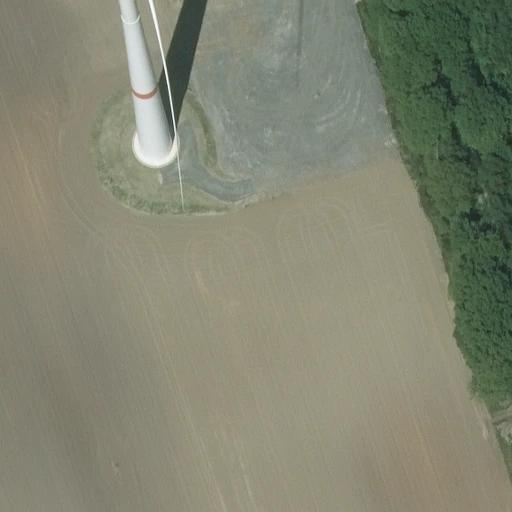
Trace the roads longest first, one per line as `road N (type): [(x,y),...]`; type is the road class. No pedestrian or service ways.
road 1 (track): [(428,0),(511,263)]
road 2 (track): [(438,30),(209,106)]
